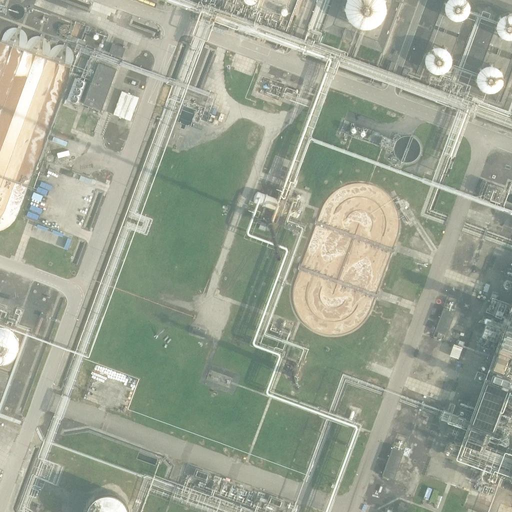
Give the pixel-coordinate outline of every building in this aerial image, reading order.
[(384,6),(384,5),(384,2),(383,0),(345,0),(346,1),(345,5),(345,9),(346,12),(348,15),(350,18),(353,21),(356,23),(360,25),(364,25),(367,25),(371,24),(374,23),(378,20),(381,17),(383,13),(384,10),(384,6)] [(469,6),(469,5),(469,3),(468,1),(467,0),(445,0),(445,1),(445,3),(445,5),(445,8),(446,10),(447,12),(448,14),(452,16),(454,17),(456,17),(459,17),(461,17),(463,15),(465,14),(467,12),(468,10),(469,6)] [(444,13),(439,16),(437,27),(441,30),(439,31),(438,39),(441,34),(443,39),(440,44),(457,46),(458,47),(465,48),(463,45),(457,44),(459,40),(464,41),(474,36),(475,29),(472,27),(477,24),(481,17),(470,11),(466,18),(459,21),(455,20),(444,13)] [(511,12),(508,12),(506,12),(503,13),(501,14),(500,15),(498,17),(497,19),(496,21),(496,24),(496,26),(496,28),(497,30),(499,32),(500,33),(503,35),(505,36),(507,36),(509,36),(511,36),(511,35),(511,12)] [(126,49),(113,44),(110,53),(123,57),(126,49)] [(449,57),(449,56),(448,54),(448,52),(447,50),(445,48),(442,45),(439,45),(437,44),(434,44),(432,45),(430,46),(428,48),(427,49),(425,52),(425,54),(424,56),(425,60),(426,63),(428,65),(431,67),(433,68),(436,68),(438,68),(440,68),(442,67),(444,66),(446,63),(447,61),(448,59),(449,57)] [(83,104),(103,111),(117,69),(97,62),(83,104)] [(501,77),(501,76),(500,74),(500,72),(499,70),(497,68),(495,66),(494,65),(491,64),(489,64),(486,64),(484,65),(482,66),(480,67),(479,69),(477,72),(476,76),(477,80),(478,83),(480,84),(482,86),(484,87),(488,88),(490,88),(492,88),(496,85),(498,83),(500,81),(500,79),(501,77)] [(131,122),(139,99),(122,93),(113,115),(131,122)] [(299,207),(254,188),(248,203),(293,222),(299,207)] [(454,313),(443,309),(435,331),(438,332),(436,338),(434,337),(433,339),(440,342),(443,334),(446,335),(454,313)] [(18,343),(18,339),(17,335),(15,331),(12,328),(9,326),(5,324),(1,323),(0,322),(0,363),(1,363),(5,362),(9,360),(12,358),(15,354),(16,351),(18,347),(18,343)] [(205,331),(193,327),(191,333),(203,337),(205,331)] [(462,348),(453,344),(449,356),(458,359),(462,348)] [(511,452),(504,450),(498,436),(493,432),(507,385),(486,379),(474,418),(441,408),(440,412),(457,456),(456,458),(478,465),(476,471),(494,483),(490,485),(495,486),(502,476),(511,478),(511,452)] [(360,438),(353,436),(339,471),(347,473),(360,438)] [(403,451),(392,448),(382,475),(393,480),(403,451)] [(207,475),(197,471),(195,476),(205,479),(207,475)] [(125,511),(126,511),(126,507),(124,503),(123,499),(120,496),(117,494),(113,491),(109,490),(105,490),(101,490),(98,491),(93,494),(91,496),(88,499),(86,503),(85,507),(84,511),(125,511)] [(281,502),(270,498),(269,503),(279,506),(281,502)]
